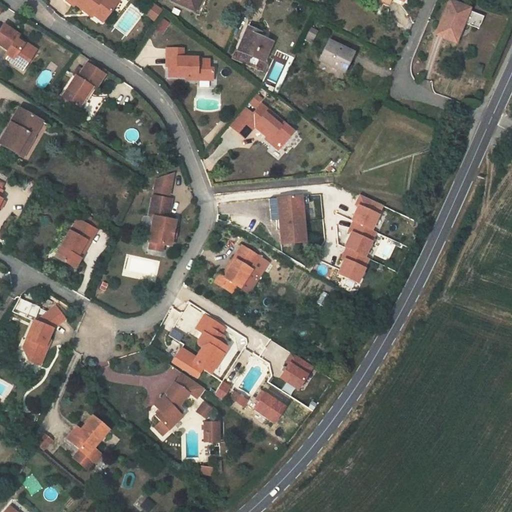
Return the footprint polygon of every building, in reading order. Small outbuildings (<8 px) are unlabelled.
[(104,20),(117,3),(113,0),(66,0),(66,1),(73,7),(75,5),(82,10),(85,6),(95,14),(104,20)] [(172,0),(172,1),(192,9),(195,0),(172,0)] [(469,9),(449,1),(436,34),(455,42),(469,9)] [(145,15),(153,21),(161,9),(153,4),(145,15)] [(85,6),(82,10),(92,18),(94,16),(95,14),(85,6)] [(104,20),(95,14),(94,16),(102,22),(104,20)] [(0,46),(7,52),(5,55),(11,59),(9,62),(23,71),(31,59),(26,57),(32,49),(24,43),(22,46),(16,41),(19,36),(3,26),(0,30),(0,46)] [(257,31),(247,27),(237,51),(264,62),(273,43),(260,37),(255,36),(257,31)] [(353,53),(329,41),(319,61),(344,72),(353,53)] [(36,51),(32,49),(26,57),(31,59),(36,51)] [(169,78),(186,79),(186,76),(196,76),(196,82),(212,83),(213,71),(208,71),(208,62),(196,61),(196,58),(186,58),(186,59),(182,59),(182,51),(167,50),(166,68),(169,68),(169,78)] [(90,61),(87,65),(102,75),(105,71),(90,61)] [(102,75),(87,65),(86,65),(82,71),(77,79),(75,78),(61,99),(78,110),(84,100),(89,92),(92,94),(104,76),(102,75)] [(73,76),(75,78),(77,79),(82,71),(78,68),(73,76)] [(89,92),(84,100),(87,102),(92,94),(89,92)] [(237,134),(247,122),(253,128),(266,139),(279,150),(292,133),(260,106),(252,116),(244,110),(229,127),(237,134)] [(42,122),(18,109),(0,140),(0,144),(18,155),(30,135),(34,137),(42,122)] [(247,122),(237,134),(244,139),(253,128),(247,122)] [(22,157),(34,137),(30,135),(18,155),(22,157)] [(279,150),(266,139),(265,141),(278,151),(279,150)] [(174,175),(157,180),(155,193),(169,196),(174,175)] [(357,207),(350,221),(352,221),(371,230),(382,205),(360,195),(355,205),(357,207)] [(301,196),(277,198),(279,220),(281,244),(305,242),(301,196)] [(168,221),(173,201),(154,197),(150,217),(154,218),(152,228),(149,243),(151,244),(164,247),(170,248),(172,238),(174,232),(175,223),(168,221)] [(277,198),(269,199),(271,221),(279,220),(277,198)] [(68,233),(67,233),(53,258),(73,270),(79,260),(75,258),(84,242),(88,244),(95,231),(76,220),(68,233)] [(371,230),(352,221),(347,232),(349,232),(342,247),(345,248),(363,257),(371,242),(367,241),(372,231),(371,230)] [(67,233),(62,230),(48,256),(53,258),(67,233)] [(79,260),(88,244),(84,242),(75,258),(79,260)] [(164,247),(151,244),(150,250),(162,253),(164,247)] [(234,261),(236,262),(239,264),(228,281),(225,279),(220,275),(214,283),(234,295),(238,288),(240,289),(251,272),(250,271),(258,258),(242,248),(234,261)] [(363,257),(345,248),(340,259),(342,260),(335,274),(356,284),(369,260),(363,257)] [(236,262),(225,279),(228,281),(239,264),(236,262)] [(109,285),(104,283),(100,289),(105,292),(109,285)] [(35,320),(27,339),(32,341),(29,348),(27,352),(29,362),(39,366),(48,348),(44,346),(47,340),(53,329),(65,320),(56,308),(37,321),(35,320)] [(197,330),(203,334),(206,336),(204,338),(200,339),(197,343),(197,345),(198,346),(203,349),(193,364),(178,355),(170,366),(182,374),(193,382),(201,369),(203,370),(209,362),(216,366),(224,354),(217,350),(220,345),(224,339),(220,336),(224,329),(205,317),(197,330)] [(24,345),(29,348),(32,341),(27,339),(24,345)] [(227,349),(220,345),(217,350),(224,354),(227,349)] [(287,365),(279,378),(297,390),(311,367),(291,354),(286,363),(287,365)] [(210,375),(216,366),(209,362),(203,370),(210,375)] [(154,406),(158,410),(160,412),(157,415),(155,417),(161,422),(154,429),(163,437),(182,418),(176,411),(182,403),(189,395),(196,400),(203,389),(193,382),(182,374),(175,384),(174,383),(163,397),(154,406)] [(258,402),(252,410),(273,424),(283,408),(261,392),(256,400),(258,402)] [(234,393),(230,399),(243,408),(247,402),(234,393)] [(195,413),(206,420),(213,409),(201,402),(195,413)] [(27,421),(19,416),(13,427),(20,432),(27,421)] [(92,417),(80,431),(81,432),(71,444),(79,451),(72,459),(86,470),(93,463),(95,465),(102,456),(93,449),(108,431),(92,417)] [(204,422),(204,433),(210,433),(209,443),(218,443),(219,423),(204,422)] [(67,440),(71,444),(81,432),(80,431),(76,428),(67,440)] [(44,436),(36,446),(43,452),(51,442),(44,436)]
